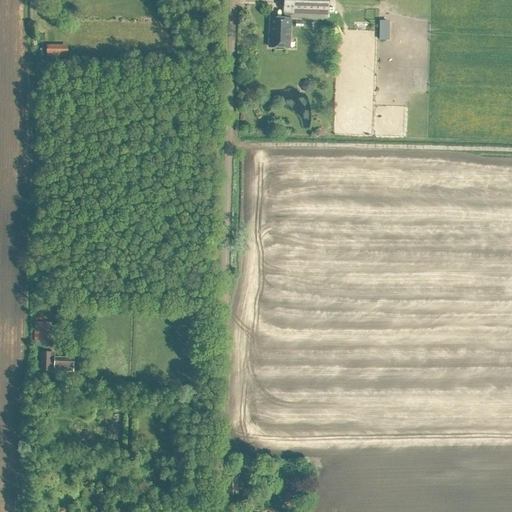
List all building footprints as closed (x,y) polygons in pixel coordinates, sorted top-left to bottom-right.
[(288,47),(289,13),(327,15),(327,0),(283,0),(283,13),(284,13),(284,19),(270,19),(269,47),(288,47)] [(46,57),(67,58),(67,45),(46,45),(46,57)] [(303,81),(304,91),(315,90),(314,80),(303,81)] [(37,347),(51,347),(52,323),(38,323),(37,347)] [(73,372),(73,358),(54,357),(54,352),(42,352),(41,370),(73,372)] [(239,475),(274,477),(275,469),(240,466),(239,475)] [(226,477),(226,495),(227,495),(227,502),(237,502),(237,495),(238,495),(237,477),(226,477)] [(287,492),(286,504),(297,504),(297,493),(287,492)]
